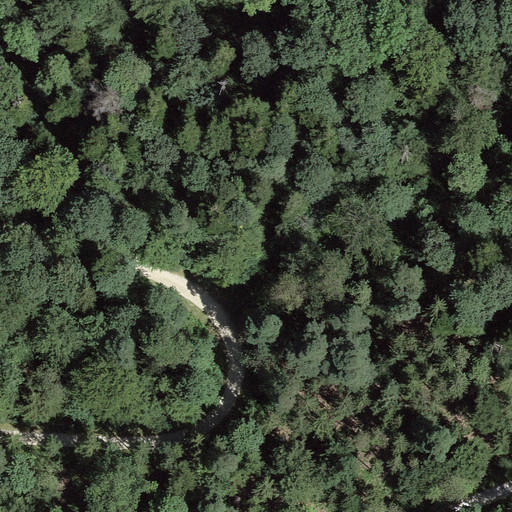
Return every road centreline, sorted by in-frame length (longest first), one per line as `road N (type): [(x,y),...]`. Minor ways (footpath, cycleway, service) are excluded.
road 1 (track): [(0,434),(167,435),(214,417),(229,399),(237,357),(231,327),(216,307)]
road 2 (track): [(216,307),(137,261),(0,219)]
